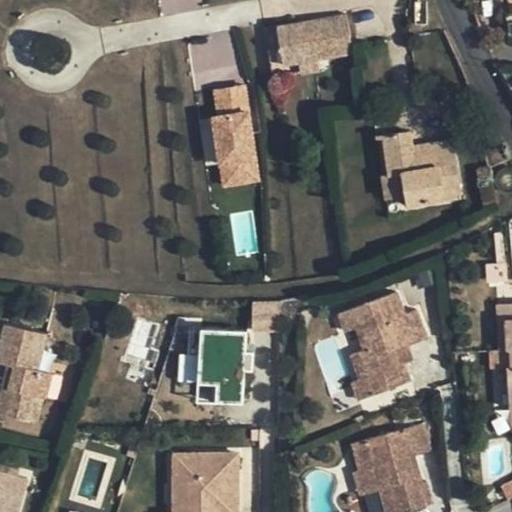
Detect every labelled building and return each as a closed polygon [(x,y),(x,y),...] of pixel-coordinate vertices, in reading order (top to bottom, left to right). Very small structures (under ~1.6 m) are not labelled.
[(301,28),(300,20),(267,25),(274,65),(278,66),(315,60),(329,57),(355,53),(349,13),(313,19),(314,26),(301,28)] [(313,19),(300,20),(301,28),(314,26),(313,19)] [(331,70),(329,57),(315,60),(318,72),(331,70)] [(262,182),(249,87),(217,92),(221,124),(217,125),(226,187),(262,182)] [(415,150),(414,145),(412,131),(384,135),(390,174),(404,172),(410,205),(460,198),(451,140),(426,143),(426,149),(415,150)] [(388,290),(331,308),(337,328),(348,326),(354,349),(343,353),(350,383),(360,381),(364,397),(400,385),(395,368),(390,355),(403,350),(401,346),(418,340),(410,310),(396,315),(388,290)] [(254,300),(251,328),(277,330),(279,303),(254,300)] [(511,317),(511,300),(497,301),(500,349),(507,348),(505,318),(511,317)] [(0,339),(0,363),(7,365),(13,367),(8,387),(2,387),(0,393),(0,412),(35,421),(41,394),(44,393),(49,375),(34,370),(43,334),(4,325),(0,339)] [(403,350),(390,355),(395,368),(406,365),(403,350)] [(7,365),(2,387),(8,387),(13,367),(7,365)] [(350,383),(346,385),(350,402),(364,397),(360,381),(350,383)] [(422,421),(343,448),(351,475),(366,471),(373,492),(378,511),(407,511),(425,506),(420,488),(413,490),(408,470),(400,473),(396,463),(405,460),(431,450),(422,421)] [(233,455),(170,456),(170,511),(223,511),(224,503),(234,503),(233,455)] [(405,460),(396,463),(400,473),(408,470),(405,460)] [(351,475),(345,477),(351,499),(373,492),(366,471),(351,475)] [(0,473),(0,511),(20,511),(29,481),(0,473)] [(233,511),(234,503),(224,503),(223,511),(233,511)]
